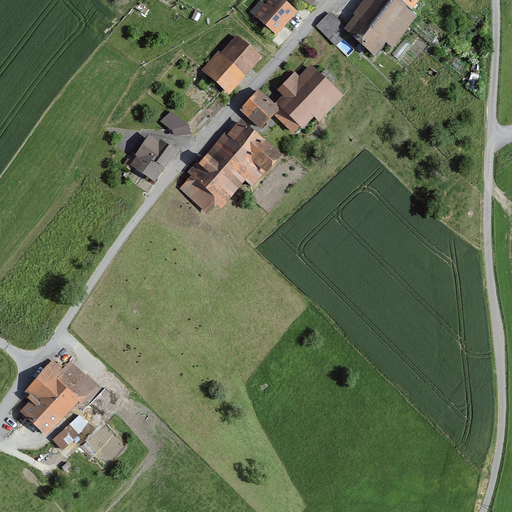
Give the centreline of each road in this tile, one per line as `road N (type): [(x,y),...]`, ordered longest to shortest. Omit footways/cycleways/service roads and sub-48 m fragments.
road 1 (track): [(480,511),(502,420),(485,223),(495,0)]
road 2 (unclassified): [(330,0),(179,162),(35,365)]
